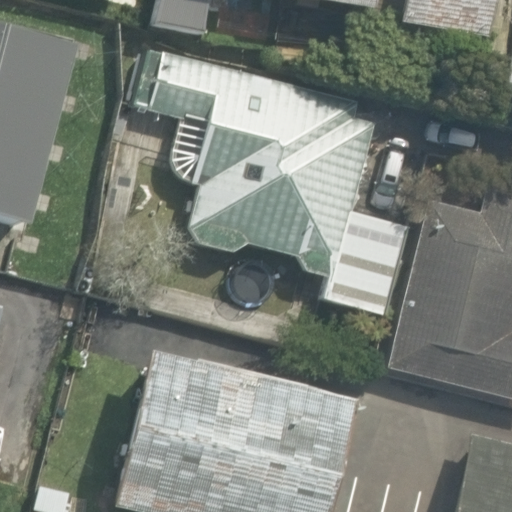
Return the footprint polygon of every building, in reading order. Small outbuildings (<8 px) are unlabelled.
[(467,0),(304,0),(461,33),(467,0)] [(65,25),(0,9),(0,222),(17,226),(65,25)] [(511,21),(499,94),(511,96),(511,21)] [(179,180),(165,234),(310,272),(303,298),(373,316),(397,222),(337,206),(364,104),(147,48),(131,110),(164,119),(150,173),(179,180)] [(467,211),(411,199),(372,375),(511,405),(511,329),(510,329),(511,321),(511,193),(473,185),(467,211)] [(296,511),(324,392),(121,345),(85,501),(133,511),(296,511)] [(511,511),(511,444),(451,430),(431,511),(511,511)]
